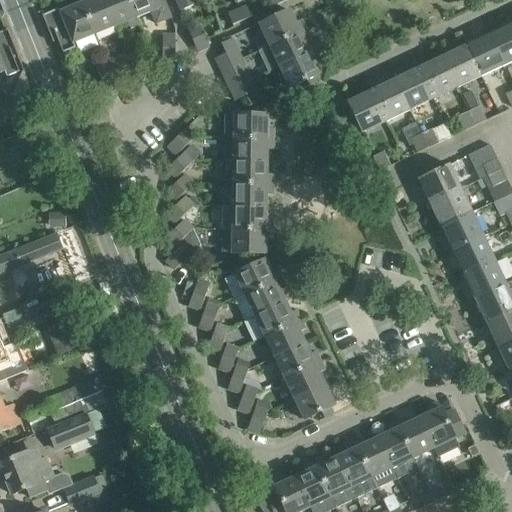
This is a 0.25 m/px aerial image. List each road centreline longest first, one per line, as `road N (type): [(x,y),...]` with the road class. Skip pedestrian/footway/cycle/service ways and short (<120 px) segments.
road 1 (residential): [(503,477),(452,373),(248,466),(157,264),(138,112),(199,62)]
road 2 (secondary): [(221,511),(15,0)]
